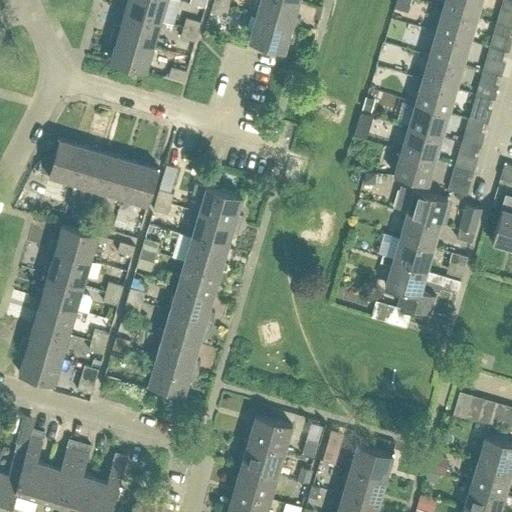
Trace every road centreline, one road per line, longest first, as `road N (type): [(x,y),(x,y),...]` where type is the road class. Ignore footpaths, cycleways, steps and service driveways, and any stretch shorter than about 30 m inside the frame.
road 1 (residential): [(184,511),(191,457),(171,435),(0,384)]
road 2 (residential): [(279,140),(65,76)]
road 3 (residential): [(0,199),(65,76)]
